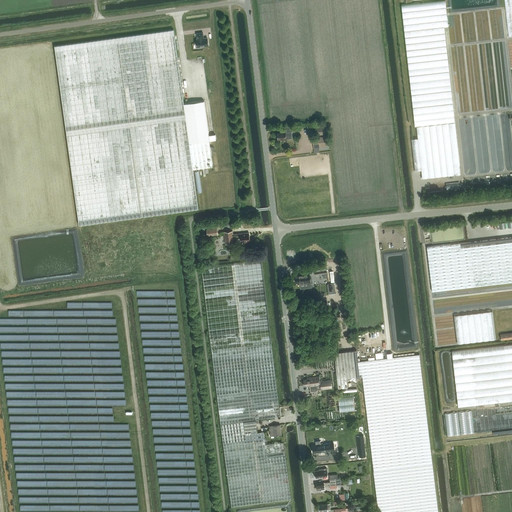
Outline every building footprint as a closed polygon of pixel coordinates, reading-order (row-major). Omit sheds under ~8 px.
[(417,127),(418,138),(412,139),(415,171),(421,170),(422,178),(461,174),(445,27),(448,26),(445,0),(402,5),(407,57),(415,127),(417,127)] [(210,141),(204,101),(184,103),(174,30),(55,46),(79,225),(199,208),(193,169),(213,166),(209,141),(210,141)] [(197,39),(196,39),(198,47),(199,48),(202,48),(202,47),(208,46),(207,38),(204,38),(203,32),(197,33),(197,39)] [(327,134),(326,126),(315,127),(316,135),(327,134)] [(286,132),(277,133),(278,140),(282,139),(282,140),(287,140),(286,139),(292,138),(292,132),(292,127),(286,127),(287,132),(286,132)] [(312,138),(314,148),(329,146),(328,136),(312,138)] [(499,236),(511,235),(511,222),(499,223),(499,236)] [(249,233),(233,235),(233,231),(224,232),(226,244),(234,243),(234,242),(236,241),(236,242),(250,240),(249,233)] [(460,243),(427,247),(432,292),(511,282),(511,243),(460,249),(460,243)] [(212,351),(271,344),(262,260),(202,268),(212,351)] [(311,282),(309,271),(299,272),(299,275),(295,276),(296,283),(300,282),(300,283),(311,282)] [(334,283),(327,284),(328,294),(335,293),(334,283)] [(453,314),(457,344),(496,339),(493,309),(453,314)] [(501,340),(504,340),(511,338),(511,332),(500,334),(501,340)] [(280,417),(271,344),(212,351),(221,424),(231,507),(291,499),(284,442),(266,444),(265,438),(264,431),(257,432),(256,420),(280,417)] [(511,344),(452,351),(458,407),(511,400),(511,344)] [(438,511),(426,411),(419,355),(358,362),(357,350),(334,353),(338,388),(348,387),(347,379),(362,377),(374,470),(373,470),(378,511),(438,511)] [(321,389),(332,388),(331,380),(320,381),(320,376),(307,378),(307,380),(304,380),(304,386),(310,385),(311,392),(317,391),(321,390),(321,389)] [(446,413),(447,435),(474,433),(473,411),(446,413)] [(271,436),(274,435),(282,434),(280,425),(270,426),(271,436)] [(329,442),(330,443),(321,444),(320,441),(316,441),(316,445),(314,445),(314,446),(312,447),(313,451),(315,451),(315,452),(317,452),(318,454),(321,453),(321,452),(325,451),(324,449),(330,448),(330,449),(342,448),(341,441),(329,442)] [(315,471),(316,478),(327,476),(327,475),(327,468),(319,469),(319,470),(315,471)] [(340,477),(338,478),(330,479),(330,482),(316,483),(317,490),(320,489),(320,490),(325,489),(324,486),(341,485),(340,477)]
